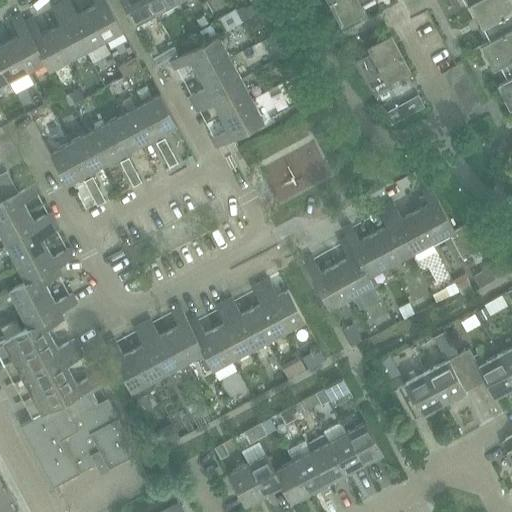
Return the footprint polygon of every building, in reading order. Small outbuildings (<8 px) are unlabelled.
[(78,14),(70,0),(63,0),(60,2),(86,50),(104,41),(87,9),(78,14)] [(106,0),(95,0),(97,4),(87,9),(104,41),(123,31),(106,0)] [(121,0),(135,24),(157,13),(149,0),(121,0)] [(177,2),(176,0),(149,0),(157,13),(177,2)] [(373,0),(327,0),(341,25),(365,12),(362,6),(373,0)] [(511,0),(478,0),(470,5),(479,20),(481,26),(489,41),(511,28),(511,0)] [(86,50),(60,2),(52,6),(61,23),(51,28),(68,60),(86,50)] [(25,21),(20,12),(11,17),(20,34),(10,39),(27,71),(45,61),(46,61),(25,21)] [(42,33),(33,17),(25,21),(46,61),(45,61),(50,70),(68,60),(51,28),(42,33)] [(511,28),(489,41),(480,45),(493,69),(499,66),(506,80),(511,76),(511,28)] [(410,70),(391,34),(374,43),(377,49),(356,60),(370,87),(384,80),(386,83),(410,70)] [(218,35),(170,61),(174,69),(191,60),(198,73),(230,57),(218,35)] [(1,44),(0,43),(0,62),(9,80),(27,71),(10,39),(1,44)] [(119,67),(124,76),(141,67),(136,57),(119,67)] [(241,78),(230,57),(198,73),(206,87),(189,96),(193,103),(241,78)] [(0,85),(9,80),(0,62),(0,85)] [(462,62),(457,65),(442,73),(447,84),(468,73),(462,62)] [(473,82),(468,73),(447,84),(452,93),(473,82)] [(511,76),(506,80),(497,84),(509,108),(511,106),(511,76)] [(252,99),(241,78),(193,103),(197,111),(214,102),(221,116),(252,99)] [(479,93),(473,82),(452,93),(458,104),(479,93)] [(485,104),(479,93),(458,104),(464,115),(485,104)] [(177,125),(160,94),(142,103),(158,135),(177,125)] [(419,94),(385,112),(392,123),(425,106),(419,94)] [(264,121),(252,99),(221,116),(228,130),(211,139),(216,147),(218,145),(225,142),(233,138),(264,121)] [(158,135),(142,103),(123,113),(140,145),(158,135)] [(140,145),(123,113),(105,123),(122,154),(140,145)] [(122,154),(105,123),(87,132),(104,164),(122,154)] [(104,164),(87,132),(69,142),(85,174),(104,164)] [(156,142),(163,155),(171,150),(165,138),(156,142)] [(85,174),(69,142),(50,152),(67,183),(85,174)] [(178,162),(171,150),(163,155),(170,167),(178,162)] [(120,161),(127,174),(135,169),(129,157),(120,161)] [(142,182),(135,169),(127,174),(133,186),(142,182)] [(7,172),(7,171),(0,174),(0,183),(8,198),(18,192),(13,183),(7,172)] [(84,181),(91,193),(99,188),(93,176),(84,181)] [(429,181),(420,186),(429,203),(415,210),(432,242),(449,233),(463,259),(480,250),(466,224),(454,230),(429,181)] [(40,192),(35,183),(18,192),(8,198),(0,201),(0,226),(29,211),(23,201),(40,192)] [(106,201),(99,188),(91,193),(97,205),(106,201)] [(402,218),(393,201),(385,205),(411,253),(432,242),(415,210),(402,218)] [(411,253),(385,205),(378,209),(387,226),(373,233),(390,264),(411,253)] [(34,220),(29,211),(0,226),(0,233),(7,246),(55,220),(51,211),(34,220)] [(59,228),(55,220),(7,246),(16,264),(48,247),(42,237),(59,228)] [(359,240),(350,223),(342,227),(346,236),(347,235),(369,275),(390,264),(373,233),(359,240)] [(347,235),(346,236),(339,240),(348,257),(334,264),(351,296),(373,284),(369,275),(347,235)] [(53,256),(48,247),(16,264),(25,281),(26,282),(58,265),(75,256),(70,247),(53,256)] [(321,271),(312,254),(304,259),(330,307),(351,296),(334,264),(321,271)] [(62,273),(58,265),(26,282),(25,281),(9,290),(19,310),(50,293),(45,282),(62,273)] [(277,295),(268,278),(260,282),(285,331),(305,320),(288,289),(277,295)] [(285,331),(260,282),(252,286),(261,303),(251,308),(268,340),(285,331)] [(55,302),(50,293),(19,310),(28,327),(29,328),(60,311),(77,302),(72,293),(55,302)] [(241,314),(232,297),(224,301),(250,350),(268,340),(251,308),(241,314)] [(250,350),(224,301),(216,305),(225,323),(215,328),(232,359),(250,350)] [(188,320),(179,303),(170,308),(179,325),(169,330),(186,362),(204,352),(205,352),(188,320)] [(64,319),(60,311),(29,328),(28,327),(11,336),(0,341),(0,358),(3,363),(2,363),(3,365),(4,365),(53,338),(47,328),(64,319)] [(205,333),(196,316),(188,320),(205,352),(204,352),(213,369),(232,359),(215,328),(205,333)] [(160,335),(150,318),(142,323),(168,371),(186,362),(169,330),(160,335)] [(168,371),(142,323),(134,327),(143,344),(133,350),(150,381),(168,371)] [(58,347),(53,338),(4,365),(12,381),(13,383),(79,347),(75,339),(58,347)] [(124,354),(114,338),(105,342),(120,371),(131,391),(150,381),(133,350),(124,354)] [(83,355),(79,347),(13,383),(22,399),(22,400),(23,400),(72,374),(67,364),(83,355)] [(511,347),(499,354),(511,377),(511,347)] [(469,348),(458,354),(473,381),(482,376),(485,380),(494,397),(511,387),(511,377),(499,354),(478,365),(469,348)] [(473,381),(458,354),(426,371),(443,402),(465,391),(463,387),(473,381)] [(443,402),(426,371),(394,388),(409,416),(419,410),(421,414),(443,402)] [(77,383),(72,374),(23,400),(31,417),(32,418),(50,409),(90,388),(98,383),(94,374),(77,383)] [(324,388),(330,400),(333,405),(352,395),(343,378),(324,388)] [(98,403),(90,388),(50,409),(21,425),(58,494),(59,494),(54,485),(94,464),(109,467),(136,453),(115,414),(113,412),(111,411),(109,411),(107,412),(100,415),(96,408),(98,407),(98,406),(99,405),(99,404),(98,403)] [(330,400),(324,388),(316,393),(322,404),(330,400)] [(297,403),(288,407),(294,419),(303,414),(297,403)] [(294,419),(288,407),(280,412),(286,423),(294,419)] [(383,453),(366,421),(347,431),(364,463),(383,453)] [(261,422),(252,427),(258,438),(267,434),(261,422)] [(258,438),(252,427),(244,431),(250,443),(258,438)] [(364,463),(347,431),(329,441),(346,472),(364,463)] [(346,472),(329,441),(325,433),(306,443),(328,482),(346,472)] [(328,482),(306,443),(303,436),(297,438),(301,446),(289,452),(293,460),(310,492),(328,482)] [(215,447),(221,458),(229,454),(223,443),(215,447)] [(266,453),(248,463),(264,494),(282,485),(274,470),(275,470),(266,453)] [(293,460),(275,470),(274,470),(282,485),(291,502),(310,492),(293,460)] [(264,494),(248,463),(228,473),(245,504),(264,494)] [(160,511),(181,511),(183,511),(178,502),(160,511)]
